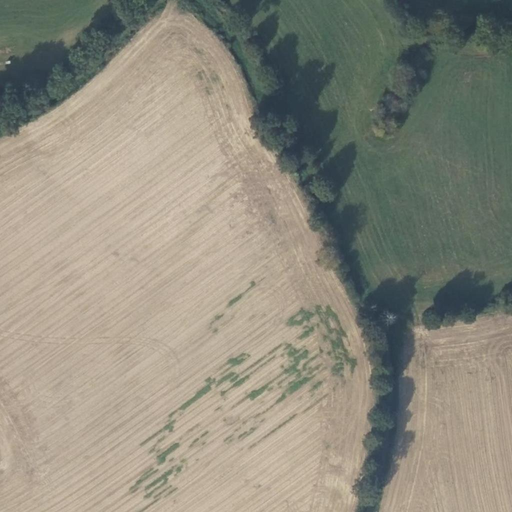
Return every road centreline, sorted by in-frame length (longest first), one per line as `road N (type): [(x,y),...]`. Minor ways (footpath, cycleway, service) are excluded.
road 1 (track): [(366,511),(386,370),(376,316),(275,107),(223,25),(193,0)]
road 2 (track): [(156,0),(65,87),(0,125)]
